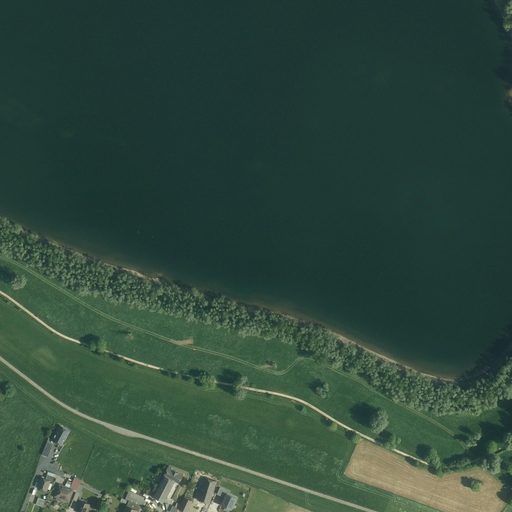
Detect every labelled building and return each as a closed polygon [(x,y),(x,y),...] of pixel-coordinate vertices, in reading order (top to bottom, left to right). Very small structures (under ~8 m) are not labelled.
[(51,437),(50,438),(53,440),(62,445),(70,430),(60,425),(56,432),(53,438),(51,437)] [(68,440),(67,439),(65,444),(69,447),(70,444),(69,444),(74,435),(72,433),(68,440)] [(183,475),(168,467),(164,474),(164,475),(175,480),(178,482),(179,482),(183,475)] [(164,475),(152,496),(164,502),(174,483),(177,485),(178,482),(175,480),(164,475)] [(205,477),(198,499),(209,503),(217,481),(205,477)] [(45,479),(42,478),(38,486),(47,489),(50,481),(45,479)] [(67,480),(65,487),(73,489),(75,487),(76,484),(67,480)] [(240,486),(225,481),(222,490),(223,491),(223,489),(237,492),(238,493),(240,486)] [(65,487),(59,484),(55,496),(65,500),(68,493),(71,494),(73,489),(65,487)] [(230,511),(237,492),(223,489),(223,491),(222,494),(217,510),(223,511),(230,511)] [(145,498),(132,492),(129,491),(125,499),(128,500),(129,501),(141,506),(143,507),(145,503),(146,501),(144,500),(145,498)] [(222,494),(216,492),(206,511),(216,511),(217,510),(222,494)] [(45,500),(38,497),(36,504),(43,507),(45,500)] [(180,505),(179,509),(185,511),(187,511),(192,500),(184,497),(180,505)] [(85,511),(89,504),(81,501),(77,510),(82,511),(85,511)] [(141,506),(129,501),(126,505),(137,510),(137,511),(138,511),(141,506)]
